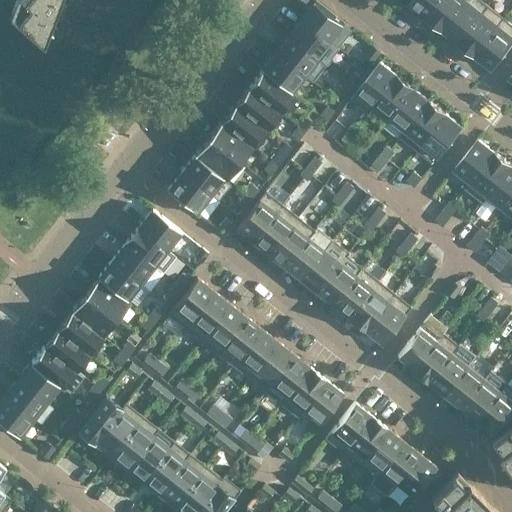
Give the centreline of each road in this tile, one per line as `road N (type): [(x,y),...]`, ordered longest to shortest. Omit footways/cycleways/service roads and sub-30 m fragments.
road 1 (residential): [(511,500),(462,439),(126,168)]
road 2 (residential): [(126,168),(266,0)]
road 3 (residential): [(0,332),(126,168)]
road 4 (residential): [(511,127),(354,0)]
road 5 (residential): [(0,433),(95,511)]
